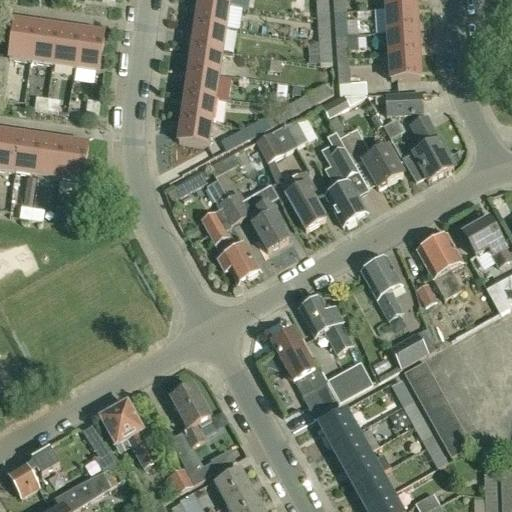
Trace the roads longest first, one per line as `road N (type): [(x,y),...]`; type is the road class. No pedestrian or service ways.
road 1 (residential): [(215,335),(138,182),(133,99),(148,0)]
road 2 (residential): [(215,335),(500,178)]
road 3 (residential): [(0,456),(215,335)]
road 4 (residential): [(311,511),(215,335)]
road 5 (residential): [(500,178),(456,73),(452,0)]
